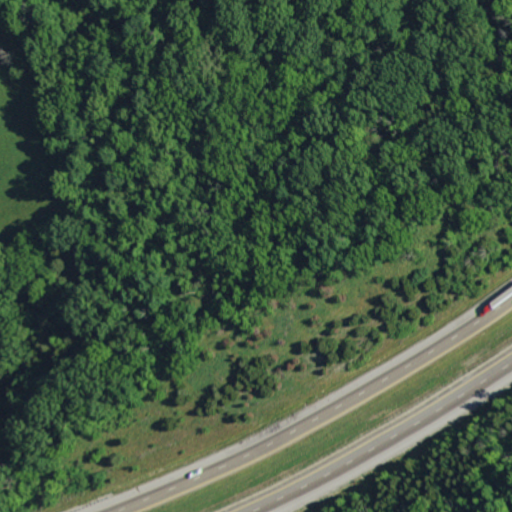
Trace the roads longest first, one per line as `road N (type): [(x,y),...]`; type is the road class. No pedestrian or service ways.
road 1 (motorway): [(511,284),(402,367),(107,511)]
road 2 (motorway): [(260,511),(511,368)]
